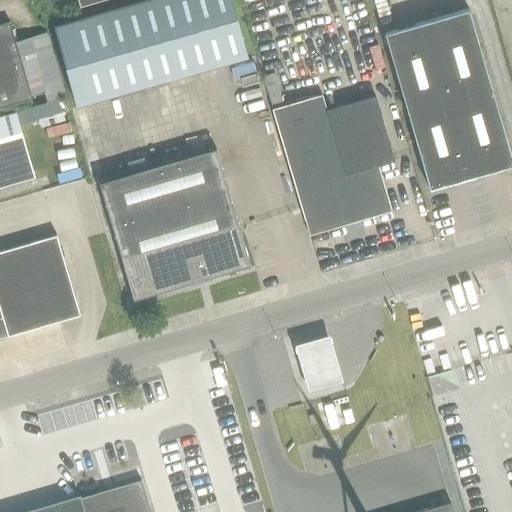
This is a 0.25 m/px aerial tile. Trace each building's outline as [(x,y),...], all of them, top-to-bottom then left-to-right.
[(76,105),(248,57),(231,0),(147,0),(53,26),(76,105)] [(386,0),(373,0),(381,24),(392,20),(386,0)] [(429,188),(478,174),(511,164),(511,159),(468,8),(384,33),(429,188)] [(9,22),(0,24),(0,107),(32,98),(9,22)] [(309,235),(339,226),(391,211),(378,165),(394,160),(375,95),(326,110),(321,95),(272,110),(309,235)] [(0,187),(34,177),(19,124),(61,112),(58,100),(0,116),(0,187)] [(133,299),(201,279),(250,265),(215,148),(99,182),(133,299)] [(0,251),(0,338),(80,315),(56,235),(0,251)] [(329,334),(294,343),(296,349),(299,360),(301,367),(306,386),(307,391),(342,381),(341,376),(335,357),(330,339),(329,334)] [(323,406),(330,429),(339,426),(332,403),(323,406)] [(345,418),(355,415),(351,404),(342,406),(345,418)] [(317,422),(315,414),(308,416),(311,424),(317,422)] [(150,511),(141,480),(77,498),(81,511),(150,511)] [(453,511),(450,502),(448,503),(439,506),(432,508),(417,511),(453,511)]
